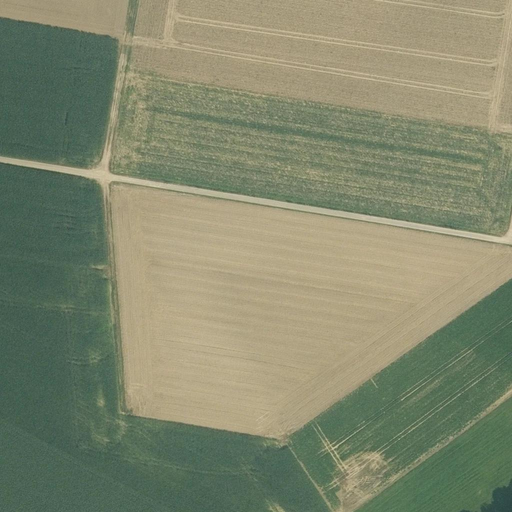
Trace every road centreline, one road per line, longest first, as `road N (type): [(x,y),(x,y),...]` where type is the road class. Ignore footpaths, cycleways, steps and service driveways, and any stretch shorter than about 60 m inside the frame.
road 1 (track): [(0,161),(511,241)]
road 2 (track): [(116,411),(102,175)]
road 3 (track): [(132,0),(102,175)]
